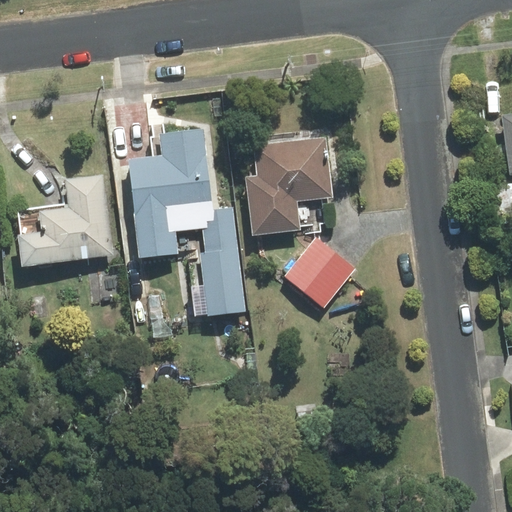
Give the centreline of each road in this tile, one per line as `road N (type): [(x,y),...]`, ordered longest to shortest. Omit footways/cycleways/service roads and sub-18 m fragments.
road 1 (residential): [(470,511),(413,1)]
road 2 (residential): [(0,52),(413,1)]
